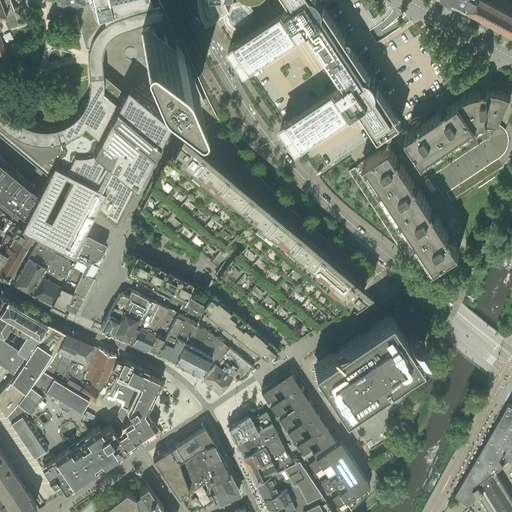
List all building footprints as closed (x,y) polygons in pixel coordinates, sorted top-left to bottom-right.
[(10,0),(0,0),(0,2),(4,15),(9,28),(27,21),(22,7),(14,10),(10,0)] [(97,28),(99,25),(94,4),(93,4),(91,0),(56,0),(58,7),(73,4),(84,45),(88,46),(89,41),(90,38),(92,35),(94,32),(97,28)] [(87,56),(87,59),(87,62),(88,74),(102,73),(101,61),(101,55),(101,54),(101,53),(101,51),(101,49),(102,48),(102,46),(103,45),(103,43),(104,42),(105,39),(106,38),(107,38),(109,36),(109,35),(111,34),(113,32),(114,31),(116,30),(118,29),(120,28),(133,24),(144,20),(152,18),(160,16),(167,14),(161,1),(159,1),(158,0),(109,0),(110,0),(94,4),(99,25),(97,28),(94,32),(92,35),(90,38),(89,41),(88,46),(87,49),(87,52),(87,55),(87,56)] [(203,0),(205,5),(207,9),(210,13),(212,12),(229,0),(247,0),(247,2),(246,2),(245,2),(244,3),(244,4),(243,4),(243,5),(243,6),(244,6),(244,7),(244,8),(245,8),(246,8),(247,9),(247,8),(248,8),(249,8),(250,7),(250,6),(250,5),(250,4),(255,0),(273,0),(281,10),(253,29),(242,36),(241,37),(236,40),(235,41),(234,41),(231,44),(230,44),(231,46),(234,51),(235,53),(234,53),(233,55),(233,56),(233,58),(235,59),(236,60),(238,59),(239,58),(240,60),(243,65),(244,67),(245,66),(246,66),(250,63),(251,62),(256,59),(257,58),(268,51),(299,31),(307,25),(325,53),(344,81),(338,85),(305,107),(294,114),(293,115),(289,117),(288,118),(287,119),(282,122),(281,122),(282,124),(286,129),(287,131),(286,131),(285,133),(285,134),(285,136),(286,137),(288,137),(290,137),(291,136),(292,138),(292,139),(295,143),(296,145),(297,144),(302,141),(303,140),(308,137),(309,136),(320,129),(347,111),(359,103),(362,108),(363,109),(366,114),(367,115),(370,120),(374,126),(374,127),(378,133),(379,134),(381,133),(385,130),(387,128),(389,129),(390,130),(392,129),(393,128),(393,126),(393,125),(395,123),(399,120),(401,119),(400,118),(397,113),(396,111),(393,106),(389,100),(388,99),(385,94),(384,93),(381,89),(349,40),(351,40),(352,38),(352,36),(350,34),(347,35),(346,36),(322,0),(203,0)] [(359,0),(366,10),(377,3),(374,0),(359,0)] [(452,0),(456,1),(457,2),(511,31),(511,2),(508,0),(452,0)] [(139,28),(153,61),(154,63),(155,65),(156,67),(158,68),(160,70),(161,71),(189,93),(190,93),(191,94),(192,94),(193,94),(194,93),(195,93),(195,92),(196,92),(196,91),(197,91),(197,90),(197,89),(197,88),(197,87),(183,55),(180,50),(174,43),(149,25),(146,23),(145,22),(144,22),(143,22),(142,22),(141,23),(140,23),(140,24),(139,24),(139,25),(139,26),(139,27),(139,28)] [(47,166),(49,168),(47,173),(46,176),(40,187),(37,192),(21,224),(20,225),(22,226),(34,232),(37,233),(40,235),(41,235),(67,249),(77,230),(76,229),(78,226),(83,230),(85,225),(91,214),(95,206),(116,224),(166,126),(170,119),(126,83),(123,89),(103,73),(88,74),(89,78),(89,82),(89,86),(88,90),(87,94),(86,98),(84,102),(82,105),(80,109),(77,112),(74,115),(71,118),(68,120),(65,122),(61,124),(56,125),(52,126),(57,146),(47,166)] [(442,82),(445,88),(454,82),(451,77),(442,82)] [(495,123),(497,123),(511,95),(506,93),(502,92),(498,91),(492,90),(492,87),(488,88),(488,89),(487,89),(486,88),(481,88),(481,90),(476,91),(472,92),(467,93),(463,95),(459,98),(476,124),(478,123),(479,122),(480,122),(481,122),(482,121),(483,121),(484,121),(485,121),(486,121),(487,121),(488,121),(489,121),(490,121),(492,121),(493,122),(494,122),(495,123)] [(478,123),(476,124),(450,141),(423,159),(434,176),(430,179),(447,204),(451,201),(504,166),(505,166),(505,165),(506,165),(507,164),(507,163),(508,163),(508,162),(509,162),(510,161),(510,160),(511,160),(511,159),(511,158),(511,157),(511,125),(511,124),(511,123),(510,123),(509,122),(511,116),(511,95),(497,123),(495,123),(494,122),(493,122),(492,121),(490,121),(489,121),(488,121),(487,121),(486,121),(485,121),(484,121),(483,121),(482,121),(481,122),(480,122),(479,122),(478,123)] [(443,108),(433,115),(450,141),(476,124),(459,98),(453,102),(451,99),(450,100),(449,102),(448,103),(449,104),(448,105),(447,104),(442,107),(443,108)] [(0,122),(2,124),(6,128),(10,131),(14,133),(19,135),(16,141),(47,166),(57,146),(52,126),(49,127),(46,127),(43,127),(40,127),(36,126),(33,126),(30,125),(27,124),(24,123),(21,121),(18,119),(15,117),(12,115),(10,112),(7,110),(6,108),(5,107),(3,105),(2,103),(1,102),(0,100),(0,122)] [(406,133),(423,159),(450,141),(433,115),(427,119),(425,116),(424,118),(423,119),(422,120),(423,122),(421,122),(421,121),(416,124),(417,125),(406,133)] [(147,193),(138,211),(145,217),(147,215),(154,220),(160,226),(164,229),(170,234),(169,236),(181,247),(183,245),(190,250),(195,255),(199,251),(200,250),(202,247),(213,255),(212,257),(213,258),(216,254),(232,235),(235,232),(239,235),(237,236),(241,239),(242,238),(246,241),(243,244),(218,274),(219,275),(224,279),(230,284),(229,286),(241,297),(243,295),(249,300),(259,309),(266,315),(265,316),(277,327),(279,325),(285,331),(294,338),(297,336),(299,338),(307,332),(305,331),(309,328),(314,325),(324,318),(332,312),(342,305),(347,302),(364,291),(370,287),(369,287),(367,285),(359,278),(358,277),(347,268),(346,267),(335,258),(334,257),(323,248),(322,247),(311,238),(307,235),(299,228),(298,227),(287,218),(286,217),(275,208),(274,207),(263,198),(262,197),(252,188),(251,187),(240,178),(239,177),(233,172),(216,158),(215,157),(211,154),(198,143),(192,138),(191,137),(181,128),(177,135),(170,149),(147,193)] [(390,143),(364,161),(381,187),(407,169),(400,159),(401,159),(398,154),(397,155),(396,153),(397,153),(397,151),(397,149),(396,148),(394,149),(390,143)] [(0,196),(3,199),(0,202),(0,206),(21,224),(37,192),(10,170),(0,160),(0,196)] [(425,253),(415,239),(398,213),(381,187),(364,161),(356,166),(348,171),(398,245),(403,241),(405,243),(415,259),(425,253)] [(411,175),(407,169),(381,187),(398,213),(424,196),(418,185),(419,185),(416,180),(414,181),(414,179),(415,179),(413,174),(411,175)] [(398,213),(415,239),(442,222),(435,211),(436,211),(433,206),(432,207),(431,205),(432,205),(431,200),(428,201),(424,196),(398,213)] [(8,219),(2,216),(0,217),(0,230),(5,223),(8,220),(8,219)] [(415,239),(425,253),(433,266),(459,248),(452,237),(453,237),(450,232),(449,233),(448,231),(449,231),(449,229),(448,227),(448,226),(445,227),(442,222),(415,239)] [(12,223),(7,230),(13,234),(27,243),(32,234),(21,227),(20,228),(12,223)] [(69,296),(63,309),(65,309),(67,310),(68,308),(72,310),(74,311),(75,311),(76,309),(94,275),(106,252),(106,251),(106,250),(106,249),(105,249),(104,248),(105,245),(105,244),(105,243),(105,242),(104,241),(87,233),(83,230),(78,226),(76,229),(77,230),(67,249),(65,253),(75,258),(72,264),(82,269),(69,296)] [(6,255),(0,265),(0,273),(6,278),(27,243),(13,234),(5,247),(6,248),(9,250),(6,254),(6,255)] [(15,280),(14,282),(15,282),(15,283),(29,291),(30,291),(32,293),(33,293),(55,253),(56,253),(51,250),(46,247),(37,242),(34,246),(29,256),(27,258),(22,268),(15,280)] [(0,265),(6,255),(6,254),(9,250),(6,248),(4,252),(0,249),(0,265)] [(33,293),(51,302),(70,265),(69,264),(70,261),(65,258),(55,253),(33,293)] [(126,271),(141,278),(150,260),(149,260),(149,261),(145,259),(146,258),(136,253),(126,271)] [(141,278),(155,286),(164,267),(163,267),(163,268),(159,266),(160,265),(150,260),(141,278)] [(51,302),(63,309),(69,296),(82,269),(72,264),(71,263),(70,265),(51,302)] [(155,286),(169,293),(178,274),(177,274),(176,275),(173,273),(174,272),(164,267),(155,286)] [(169,293),(183,300),(186,295),(192,281),(191,281),(191,282),(187,280),(188,279),(178,274),(169,293)] [(100,325),(100,326),(102,327),(110,330),(111,331),(123,307),(122,307),(129,293),(131,290),(131,289),(128,288),(126,292),(125,291),(119,293),(118,294),(113,303),(109,309),(108,311),(104,319),(101,324),(101,325),(100,325)] [(123,307),(111,331),(112,332),(126,338),(127,339),(128,339),(132,341),(132,342),(137,332),(147,311),(152,300),(131,289),(131,290),(129,293),(122,307),(123,307)] [(166,330),(155,352),(174,360),(188,332),(189,333),(194,323),(195,323),(203,310),(204,306),(203,305),(186,295),(183,300),(176,313),(166,330)] [(204,306),(203,310),(214,319),(225,303),(219,298),(217,300),(211,295),(203,305),(204,306)] [(20,306),(20,307),(7,299),(0,308),(0,361),(14,371),(27,354),(37,340),(47,322),(33,314),(28,311),(20,306)] [(137,332),(132,342),(133,342),(143,346),(147,348),(155,331),(168,308),(152,300),(147,311),(137,332)] [(225,303),(214,319),(232,333),(242,320),(230,310),(231,308),(225,303)] [(156,331),(148,348),(155,352),(166,330),(176,313),(168,308),(156,331)] [(420,358),(413,346),(417,344),(418,345),(423,341),(416,331),(411,335),(415,341),(411,343),(389,310),(311,362),(343,410),(420,358)] [(242,320),(232,333),(251,347),(261,333),(255,328),(253,330),(242,320)] [(14,371),(0,388),(0,405),(5,413),(17,401),(30,384),(31,382),(43,367),(49,360),(66,332),(65,332),(64,331),(63,333),(60,332),(61,330),(61,329),(60,330),(56,328),(48,323),(47,322),(37,340),(27,354),(14,371)] [(188,332),(174,360),(178,362),(180,363),(182,364),(189,368),(199,348),(199,347),(205,336),(209,331),(195,323),(194,323),(189,333),(188,332)] [(199,348),(189,368),(193,370),(195,370),(194,371),(197,372),(198,372),(202,376),(229,347),(209,331),(205,336),(199,347),(199,348)] [(80,339),(66,332),(49,360),(43,367),(60,378),(68,363),(67,363),(80,339)] [(261,333),(251,347),(265,357),(277,350),(266,340),(267,338),(261,333)] [(93,345),(80,339),(67,363),(68,363),(60,378),(78,390),(87,380),(99,347),(98,347),(97,348),(93,346),(93,345)] [(78,390),(88,398),(92,399),(103,383),(116,355),(99,347),(87,380),(78,390)] [(229,347),(202,376),(208,382),(209,382),(209,381),(211,383),(211,384),(218,390),(219,389),(226,381),(228,381),(229,379),(229,377),(233,374),(235,375),(239,379),(248,374),(247,372),(253,366),(229,347)] [(125,405),(143,368),(143,367),(124,358),(122,361),(117,358),(112,369),(117,371),(106,396),(125,405)] [(43,367),(31,382),(30,384),(17,401),(29,411),(46,391),(79,413),(88,398),(78,390),(60,378),(43,367)] [(39,465),(52,483),(58,479),(66,490),(100,467),(98,465),(102,462),(104,465),(121,452),(136,442),(135,440),(157,425),(147,410),(161,379),(147,373),(148,371),(143,368),(125,405),(130,407),(128,412),(126,411),(127,409),(120,406),(116,414),(123,424),(121,425),(120,430),(116,433),(110,424),(101,430),(98,425),(54,455),(53,452),(44,458),(45,461),(39,465)] [(260,389),(268,400),(270,403),(297,385),(299,384),(291,373),(289,375),(288,372),(290,371),(289,370),(260,389)] [(297,385),(270,403),(278,416),(305,398),(307,397),(300,386),(298,387),(297,385)] [(156,400),(162,403),(165,398),(158,395),(156,400)] [(278,416),(287,429),(314,411),(316,410),(309,399),(307,400),(305,398),(278,416)] [(511,511),(511,403),(509,402),(484,443),(480,451),(479,452),(455,492),(458,495),(468,502),(475,511),(511,511)] [(228,425),(229,428),(231,431),(234,438),(235,439),(235,440),(248,434),(249,435),(258,431),(272,423),(265,410),(258,415),(257,415),(251,419),(247,413),(243,415),(228,425)] [(317,412),(315,413),(314,411),(287,429),(296,442),(323,424),(325,423),(317,412)] [(9,420),(33,455),(45,447),(21,412),(9,420)] [(235,440),(243,455),(279,437),(272,423),(258,431),(249,435),(248,434),(235,440)] [(324,426),(323,424),(296,442),(305,455),(333,436),(326,425),(324,426)] [(152,457),(178,496),(189,490),(178,459),(198,447),(201,445),(207,459),(220,453),(214,439),(203,425),(178,441),(152,457)] [(333,436),(305,455),(342,511),(368,487),(365,483),(368,481),(339,437),(336,439),(333,436)] [(284,448),(279,437),(243,455),(244,457),(248,466),(256,462),(257,464),(263,460),(262,459),(284,448)] [(189,490),(178,496),(180,499),(205,482),(214,502),(239,491),(228,470),(214,477),(207,459),(201,445),(198,447),(178,459),(189,490)] [(248,466),(255,480),(277,470),(292,462),(288,453),(287,453),(284,448),(262,459),(263,460),(257,464),(256,462),(248,466)] [(0,450),(0,511),(21,511),(35,503),(30,494),(0,450)] [(220,453),(207,459),(214,477),(228,470),(227,468),(224,462),(222,458),(220,453)] [(263,497),(270,511),(333,511),(298,460),(296,461),(292,462),(277,470),(255,480),(263,497)] [(58,479),(52,483),(59,495),(66,490),(58,479)] [(166,511),(147,483),(132,493),(125,489),(107,503),(100,508),(95,511),(166,511)]
